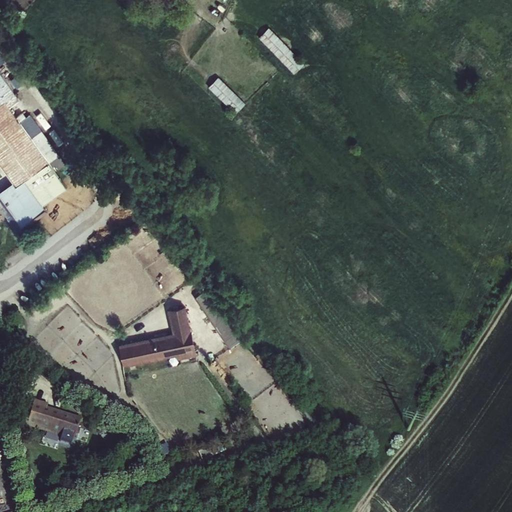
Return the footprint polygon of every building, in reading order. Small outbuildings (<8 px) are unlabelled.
[(270,26),(260,37),(297,71),(307,61),(270,26)] [(81,186),(71,173),(74,171),(81,166),(75,157),(62,139),(51,147),(30,115),(40,109),(9,65),(0,71),(0,141),(17,166),(15,167),(33,192),(13,207),(29,231),(41,247),(51,241),(49,238),(71,222),(66,215),(91,198),(81,186)] [(210,86),(238,111),(248,101),(220,75),(210,86)] [(0,203),(9,216),(14,213),(0,192),(0,203)] [(120,345),(124,364),(194,349),(185,306),(169,310),(174,333),(120,345)] [(74,439),(79,419),(30,402),(27,413),(18,411),(12,427),(25,430),(26,426),(62,437),(60,440),(71,443),(73,439),(74,439)]
